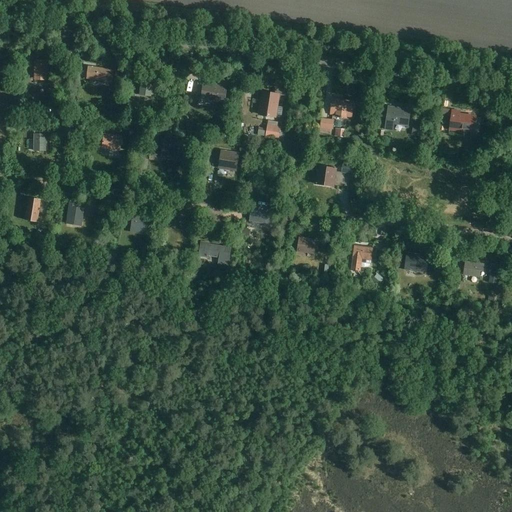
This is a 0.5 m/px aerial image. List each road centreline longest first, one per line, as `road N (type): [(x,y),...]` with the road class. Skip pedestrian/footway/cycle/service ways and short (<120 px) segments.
road 1 (unclassified): [(511,92),(0,17)]
road 2 (unknown): [(66,27),(67,186),(200,206)]
road 3 (unknown): [(511,92),(491,222),(497,237),(511,242)]
